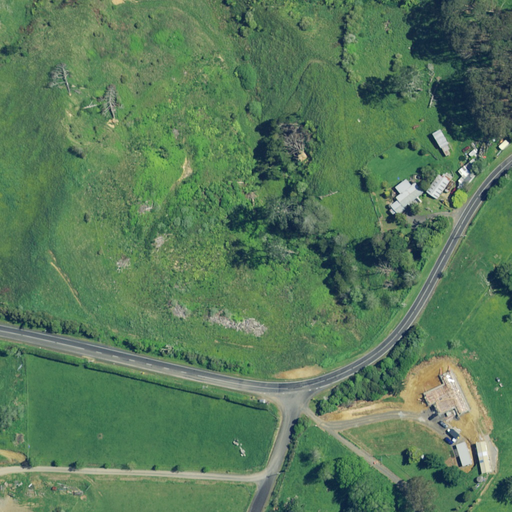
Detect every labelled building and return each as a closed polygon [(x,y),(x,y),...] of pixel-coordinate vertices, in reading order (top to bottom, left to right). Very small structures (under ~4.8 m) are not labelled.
[(446,150),(449,149),(439,130),(432,134),(439,148),(441,147),(445,155),(448,154),(446,150)] [(503,150),(511,143),(508,139),(500,146),(503,150)] [(470,159),(473,156),(466,150),(463,153),(470,159)] [(468,171),(476,163),(472,159),(457,171),(461,176),(457,181),(460,183),(456,188),(462,192),(474,176),(468,171)] [(436,199),(450,178),(443,173),(441,177),(437,174),(425,191),(436,199)] [(415,182),(410,186),(406,179),(395,187),(400,194),(395,197),(398,200),(390,206),(396,215),(405,209),(404,207),(408,204),(410,207),(420,201),(417,197),(422,193),(415,182)] [(483,474),(492,472),(485,441),(476,443),(483,474)]
